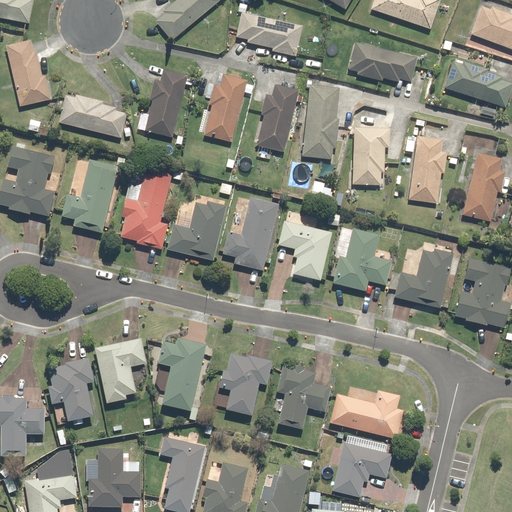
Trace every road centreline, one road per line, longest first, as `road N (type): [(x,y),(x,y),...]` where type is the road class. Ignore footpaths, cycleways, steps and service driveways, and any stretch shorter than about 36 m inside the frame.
road 1 (residential): [(460,377),(420,351),(124,286)]
road 2 (residential): [(429,511),(460,377)]
road 3 (residential): [(124,286),(21,260),(0,273)]
